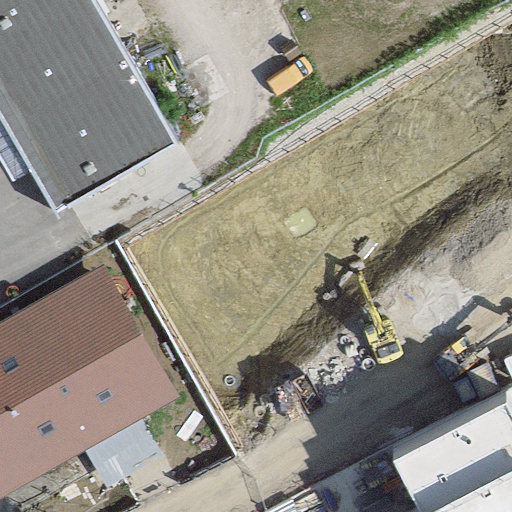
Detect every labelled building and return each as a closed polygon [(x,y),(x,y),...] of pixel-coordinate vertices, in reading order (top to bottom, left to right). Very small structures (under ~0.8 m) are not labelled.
[(181,139),(100,0),(0,0),(0,108),(61,214),(62,214),(59,209),(71,202),(181,139)] [(99,277),(0,333),(0,482),(78,435),(131,407),(163,387),(99,277)] [(426,504),(410,511),(511,511),(511,395),(507,386),(395,443),(426,504)] [(131,407),(78,435),(90,455),(142,425),(131,407)] [(142,425),(90,455),(101,470),(152,440),(142,425)]
